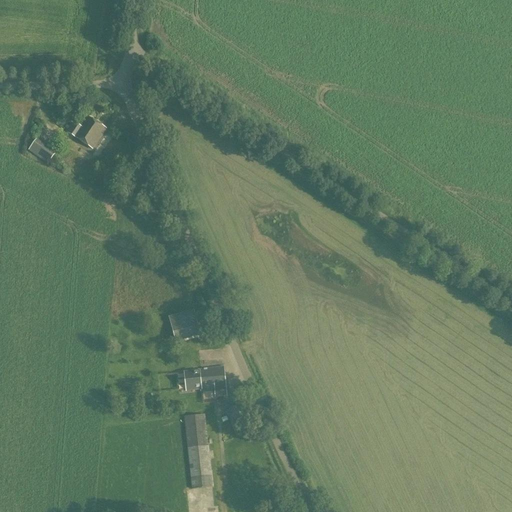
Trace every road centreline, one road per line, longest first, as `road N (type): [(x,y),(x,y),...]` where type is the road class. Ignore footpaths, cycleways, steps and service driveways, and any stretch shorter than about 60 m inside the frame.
road 1 (unclassified): [(308,511),(228,342),(125,84)]
road 2 (unclassified): [(511,306),(129,47)]
road 3 (unclassified): [(0,86),(125,84)]
